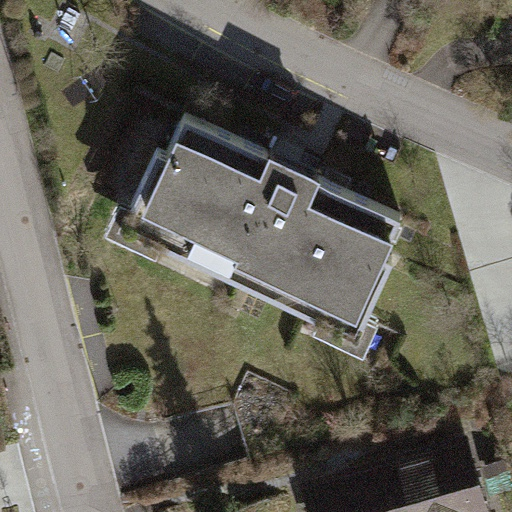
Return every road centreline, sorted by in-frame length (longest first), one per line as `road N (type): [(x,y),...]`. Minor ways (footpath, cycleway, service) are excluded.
road 1 (residential): [(0,92),(90,511)]
road 2 (residential): [(187,0),(511,155)]
